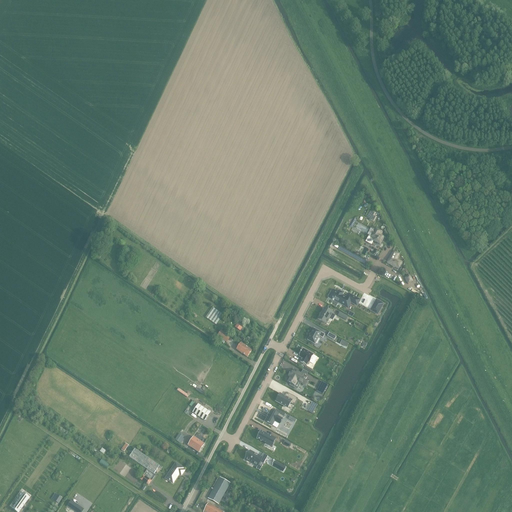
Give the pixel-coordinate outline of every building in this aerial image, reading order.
[(370,209),(365,218),(371,221),(374,215),(375,212),(370,209)] [(369,236),(366,242),(371,245),(373,241),(380,245),(384,238),(381,236),(382,234),(374,230),(370,237),(369,236)] [(400,266),(402,263),(396,260),(399,255),(393,252),(387,263),(398,269),(400,267),(400,266)] [(345,307),(348,301),(357,306),(358,303),(360,300),(348,294),(346,298),(342,295),(343,294),(342,293),(341,293),(340,292),(339,292),(339,293),(333,290),(332,292),(331,292),(332,293),(330,295),(330,296),(329,298),(333,300),(332,301),(333,301),(332,302),(337,305),(338,303),(345,307)] [(370,311),(377,314),(383,304),(376,300),(370,311)] [(213,307),(206,317),(217,325),(224,314),(213,307)] [(324,308),(318,319),(325,324),(326,324),(329,319),(332,314),(333,313),(324,308)] [(340,312),(338,316),(346,320),(348,317),(345,315),(340,312)] [(313,330),(307,340),(315,344),(319,336),(323,338),(325,335),(313,328),(313,330)] [(221,330),(217,336),(226,342),(230,337),(221,330)] [(247,357),(252,351),(241,343),(237,350),(247,357)] [(303,349),(299,357),(302,358),(300,362),(306,366),(308,362),(309,363),(310,362),(313,364),(317,357),(313,355),(314,355),(303,349)] [(290,372),(287,376),(290,378),(288,382),(290,383),(289,385),(293,387),(297,389),(301,383),(304,384),(306,380),(308,377),(294,370),(292,373),(290,372)] [(322,382),(316,392),(322,395),(328,385),(322,382)] [(179,388),(177,390),(187,397),(189,395),(179,388)] [(280,394),(276,401),(288,408),(290,403),(294,405),(298,399),(287,393),(286,393),(288,394),(287,396),(285,395),(284,396),(280,394)] [(312,402),(307,411),(312,414),(317,405),(312,402)] [(205,421),(211,413),(198,404),(192,413),(205,421)] [(271,410),(265,422),(272,426),(272,425),(277,428),(279,424),(280,424),(285,414),(276,409),(274,412),(271,410)] [(260,431),(256,439),(269,445),(273,437),(260,431)] [(175,440),(181,444),(184,439),(178,436),(175,440)] [(198,452),(204,444),(194,437),(188,445),(198,452)] [(135,449),(129,457),(154,474),(160,466),(135,449)] [(266,460),(250,451),(245,459),(258,466),(261,461),(264,463),(266,460)] [(102,459),(99,463),(106,468),(109,464),(102,459)] [(275,461),(272,466),(283,472),(285,467),(275,461)] [(183,468),(176,463),(166,478),(173,483),(179,474),(181,476),(184,471),(182,469),(183,468)] [(152,481),(151,480),(143,475),(140,480),(148,485),(152,481)] [(224,494),(230,483),(220,477),(208,499),(218,505),(218,504),(219,504),(223,497),(224,494)] [(22,488),(9,506),(13,508),(12,509),(16,511),(19,511),(30,498),(31,495),(22,488)] [(71,501),(68,506),(76,511),(81,511),(83,510),(71,501)]
